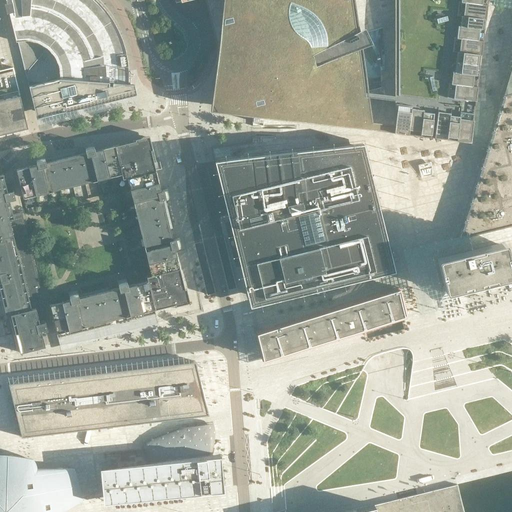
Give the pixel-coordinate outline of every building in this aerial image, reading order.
[(5,0),(6,3),(4,3),(6,13),(8,13),(15,41),(17,41),(26,78),(27,78),(27,75),(27,74),(27,73),(28,71),(28,70),(29,69),(29,68),(30,68),(46,48),(48,49),(52,55),(55,60),(58,66),(58,71),(59,75),(59,78),(108,82),(108,85),(112,85),(112,82),(128,83),(128,72),(127,59),(127,56),(125,50),(124,45),(122,40),(121,36),(119,33),(115,24),(106,10),(96,0),(5,0)] [(230,0),(219,102),(369,121),(364,88),(355,29),(350,0),(230,0)] [(485,0),(397,0),(396,129),(415,131),(467,137),(485,0)] [(511,51),(500,91),(511,87),(511,51)] [(0,134),(27,128),(25,117),(16,83),(12,67),(2,70),(0,70),(0,134)] [(108,82),(59,78),(57,78),(28,85),(36,118),(132,95),(130,83),(128,83),(112,82),(112,85),(108,85),(108,82)] [(456,238),(511,223),(511,147),(510,140),(511,140),(511,87),(500,91),(485,146),(456,238)] [(147,137),(114,145),(122,179),(155,170),(147,137)] [(359,139),(211,154),(247,301),(392,267),(359,139)] [(0,356),(54,344),(52,338),(54,337),(57,337),(56,333),(154,309),(147,281),(146,276),(179,268),(174,248),(180,246),(178,238),(172,239),(170,229),(172,228),(165,198),(168,197),(166,189),(160,190),(155,170),(122,179),(114,145),(94,150),(92,144),(84,146),(85,152),(78,154),(78,152),(44,160),(44,156),(35,158),(36,164),(16,169),(15,165),(19,160),(9,150),(1,158),(0,158),(0,356)] [(454,255),(431,261),(434,278),(438,294),(511,277),(504,244),(454,255)] [(187,301),(179,268),(146,276),(147,281),(154,309),(187,301)] [(257,333),(264,358),(364,326),(401,314),(404,314),(396,289),(257,333)] [(154,311),(154,309),(56,333),(57,337),(59,345),(96,338),(157,323),(155,314),(155,311),(154,311)] [(14,377),(9,380),(22,438),(216,415),(199,355),(14,377)] [(146,448),(150,466),(164,471),(183,473),(203,467),(213,458),(216,449),(218,434),(217,425),(193,427),(167,435),(146,448)] [(39,459),(3,454),(0,461),(0,511),(68,511),(89,501),(77,468),(43,471),(39,459)] [(105,469),(106,474),(109,506),(238,492),(234,456),(213,458),(158,464),(149,465),(105,469)] [(463,511),(457,484),(371,505),(343,511),(463,511)]
